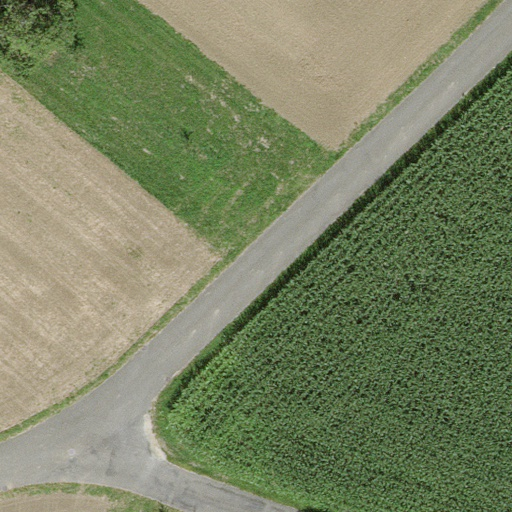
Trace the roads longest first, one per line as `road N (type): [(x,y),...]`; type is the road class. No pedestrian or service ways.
road 1 (unclassified): [(78,451),(511,26)]
road 2 (unclassified): [(249,511),(78,451)]
